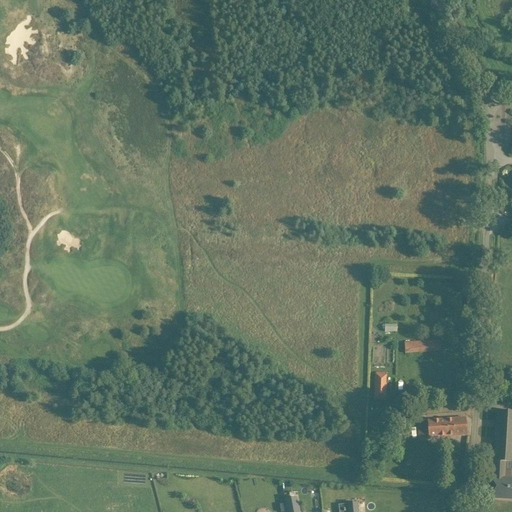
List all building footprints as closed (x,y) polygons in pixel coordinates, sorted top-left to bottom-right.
[(440,341),(427,342),(405,344),(406,354),(441,351),(440,341)] [(374,375),(373,399),(384,399),(385,375),(374,375)] [(511,412),(498,412),(495,462),(497,462),(496,478),(494,478),(492,499),(511,499),(511,478),(506,478),(506,462),(511,462),(511,412)] [(465,418),(441,421),(443,438),(467,436),(465,418)] [(443,438),(441,421),(417,423),(419,439),(428,438),(429,440),(443,438)] [(298,511),(296,497),(285,500),(286,504),(287,511),(298,511)] [(358,511),(357,503),(344,504),(345,511),(358,511)]
